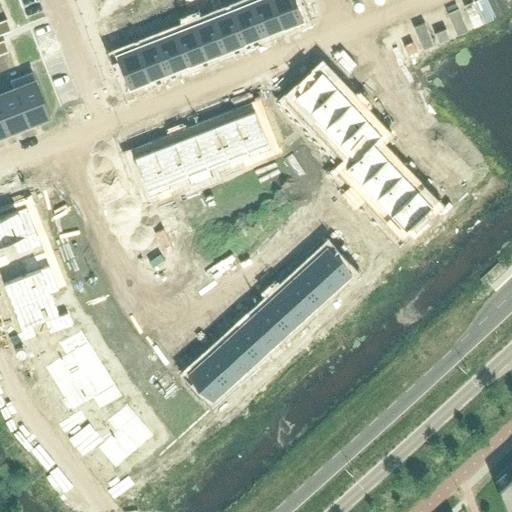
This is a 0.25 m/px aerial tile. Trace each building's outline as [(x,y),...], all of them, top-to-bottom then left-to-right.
[(118,0),(110,0),(114,9),(121,6),(118,0)] [(273,0),(254,0),(251,1),(263,32),(283,25),(273,0)] [(294,0),(273,0),(283,25),(302,17),(294,0)] [(251,1),(232,9),(244,40),(263,32),(251,1)] [(232,9),(213,16),(225,47),(244,40),(232,9)] [(213,16),(194,23),(207,54),(225,47),(213,16)] [(6,18),(0,20),(0,24),(3,32),(11,29),(6,18)] [(194,23),(175,31),(187,62),(207,54),(194,23)] [(175,31),(155,39),(167,70),(187,62),(175,31)] [(4,39),(0,40),(0,51),(1,53),(8,50),(4,39)] [(155,39),(137,46),(149,77),(167,70),(155,39)] [(137,46),(117,54),(129,85),(149,77),(137,46)] [(321,68),(286,101),(302,117),(337,84),(321,68)] [(31,70),(10,79),(13,88),(14,87),(28,123),(49,115),(31,70)] [(337,84),(302,117),(317,133),(351,100),(337,84)] [(0,92),(0,111),(8,131),(28,123),(14,87),(13,88),(0,92)] [(351,100),(317,133),(332,149),(366,116),(351,100)] [(255,107),(234,115),(248,151),(247,151),(248,156),(270,147),(255,107)] [(234,115),(214,123),(228,159),(247,151),(248,151),(234,115)] [(366,116),(332,149),(346,164),(346,165),(372,140),(373,141),(382,132),(366,116)] [(214,123),(193,131),(207,167),(208,166),(228,159),(214,123)] [(271,130),(274,138),(285,133),(282,126),(271,130)] [(193,131),(173,139),(187,174),(186,175),(190,184),(212,175),(208,166),(207,167),(193,131)] [(285,133),(274,138),(277,145),(288,141),(285,133)] [(173,139),(153,147),(167,182),(168,182),(186,175),(187,174),(173,139)] [(346,164),(337,172),(352,189),(387,156),(373,141),(372,140),(346,165),(346,164)] [(153,147),(132,155),(148,195),(170,186),(168,182),(167,182),(153,147)] [(387,156),(352,189),(367,205),(402,172),(387,156)] [(299,169),(288,173),(291,181),(302,177),(299,169)] [(402,172),(367,205),(382,220),(417,188),(402,172)] [(266,175),(258,178),(263,189),(270,187),(266,175)] [(302,177),(291,181),(294,188),(305,184),(302,177)] [(258,178),(251,181),(255,192),(263,189),(258,178)] [(417,188),(382,220),(398,237),(432,204),(417,188)] [(226,191),(218,194),(222,205),(230,202),(226,191)] [(218,194),(211,197),(215,208),(222,205),(218,194)] [(26,205),(0,215),(0,244),(1,244),(12,240),(17,253),(41,243),(26,205)] [(185,207),(178,210),(182,221),(190,218),(185,207)] [(322,207),(313,215),(318,221),(327,213),(322,207)] [(178,210),(170,213),(175,224),(182,221),(178,210)] [(327,213),(318,221),(324,227),(333,219),(327,213)] [(288,224),(282,230),(290,239),(296,233),(288,224)] [(282,230),(276,235),(284,244),(290,239),(282,230)] [(351,239),(342,247),(347,253),(356,245),(351,239)] [(356,245),(347,253),(353,258),(362,251),(356,245)] [(326,247),(311,261),(333,286),(349,272),(326,247)] [(25,273),(2,282),(12,306),(50,291),(50,292),(59,288),(44,251),(20,261),(25,273)] [(258,252),(252,257),(260,266),(266,261),(258,252)] [(252,257),(246,263),(254,272),(260,266),(252,257)] [(311,261),(296,275),(318,300),(333,286),(311,261)] [(296,275),(280,289),(303,313),(318,300),(296,275)] [(228,279),(222,285),(230,294),(236,288),(228,279)] [(222,285),(216,290),(224,299),(230,294),(222,285)] [(280,289),(265,302),(288,327),(303,313),(280,289)] [(50,291),(12,306),(21,330),(44,321),(49,333),(73,324),(68,311),(59,314),(50,292),(50,291)] [(265,302),(250,316),(273,341),(288,327),(265,302)] [(197,307),(191,312),(199,321),(206,316),(197,307)] [(191,312),(185,318),(193,327),(199,321),(191,312)] [(250,316),(235,330),(257,355),(273,341),(250,316)] [(65,354),(44,367),(58,389),(101,363),(80,330),(58,343),(65,354)] [(235,330),(220,344),(242,368),(257,355),(235,330)] [(162,338),(156,344),(164,353),(171,347),(162,338)] [(220,344),(205,357),(227,382),(242,368),(220,344)] [(205,357),(189,372),(211,396),(227,382),(205,357)] [(101,363),(58,389),(63,398),(60,400),(67,411),(70,409),(72,411),(92,399),(99,409),(121,396),(101,363)] [(115,431),(97,447),(115,468),(153,435),(126,404),(106,421),(115,431)] [(511,511),(511,471),(496,486),(506,511),(511,511)]
